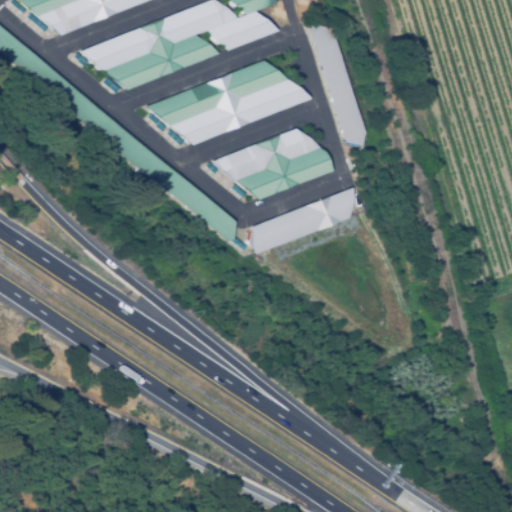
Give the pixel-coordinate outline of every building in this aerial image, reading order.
[(141,0),(56,34),(14,0),(141,0)] [(252,9),(276,29),(223,49),(200,30),(193,33),(216,52),(123,89),(76,50),(204,0),(215,0),(235,16),(242,13),(226,0),(270,0),(271,2),(252,9)] [(330,26),(363,130),(359,146),(341,142),(303,20),(330,26)] [(229,239),(223,239),(0,53),(0,27),(231,220),(229,239)] [(189,144),(142,105),(261,59),(307,97),(189,144)] [(323,152),(329,169),(255,198),(208,160),(292,127),(323,152)] [(344,215),(250,252),(245,240),(247,225),(349,186),(344,215)]
